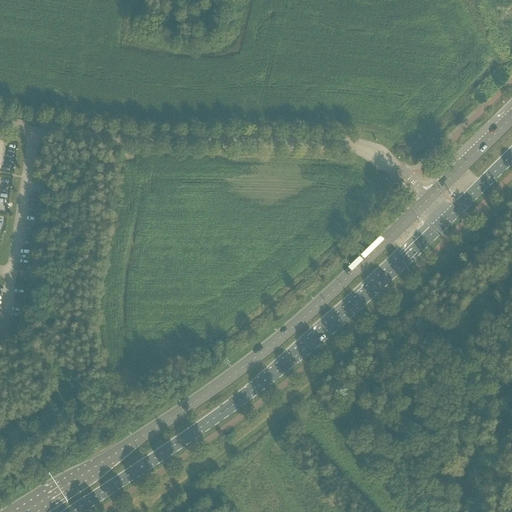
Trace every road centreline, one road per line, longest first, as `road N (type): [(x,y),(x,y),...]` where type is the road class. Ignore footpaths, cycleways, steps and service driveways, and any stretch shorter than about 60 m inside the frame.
road 1 (secondary): [(422,206),(289,332),(31,511)]
road 2 (secondary): [(73,511),(306,349),(444,221)]
road 3 (unclassified): [(385,164),(340,145),(121,142),(0,124)]
